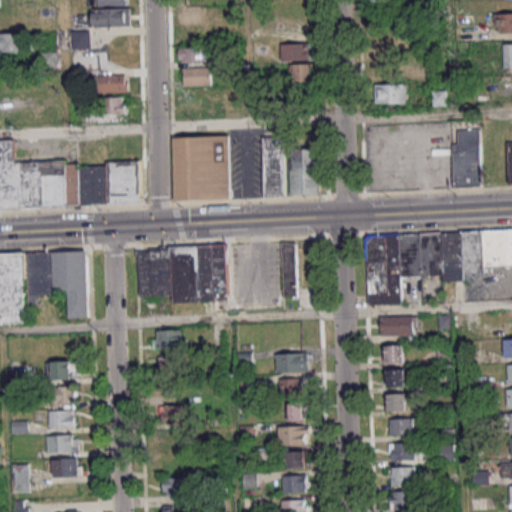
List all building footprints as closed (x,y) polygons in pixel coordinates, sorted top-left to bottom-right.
[(178,6),(178,23),(206,23),(206,6),(178,6)] [(94,26),(131,26),(131,8),(94,8),(94,26)] [(511,12),(495,13),(495,33),(511,32),(511,12)] [(91,48),(90,30),(73,31),(73,49),(91,48)] [(36,33),(0,33),(0,51),(36,51),(36,33)] [(318,62),(316,62),(316,43),(282,43),(282,61),(293,61),(293,82),(318,81),(318,62)] [(511,67),(511,43),(503,43),(503,67),(511,67)] [(179,47),(179,61),(206,61),(206,47),(179,47)] [(130,52),(104,52),(104,67),(130,67),(130,52)] [(56,53),(45,53),(45,65),(56,65),(56,53)] [(376,61),(376,77),(396,77),(396,61),(376,61)] [(212,67),(184,67),(184,85),(212,85),(212,67)] [(128,74),(96,74),(96,91),(128,91),(128,74)] [(511,76),(497,76),(497,94),(511,94),(511,76)] [(407,84),(376,84),(376,103),(407,103),(407,84)] [(447,90),(433,90),(433,106),(447,106),(447,90)] [(104,96),(104,114),(127,113),(127,96),(104,96)] [(483,129),(452,129),(453,186),(484,186),(483,129)] [(174,136),(175,200),(232,199),(231,135),(174,136)] [(264,196),(285,196),(285,136),(264,136),(264,196)] [(0,139),(0,207),(141,204),(140,161),(15,163),(15,139),(0,139)] [(291,194),(321,194),(321,148),(291,148),(291,194)] [(511,264),(511,230),(368,233),(369,305),(402,304),(402,276),(443,275),(443,280),(464,280),(464,273),(484,272),(484,265),(511,264)] [(298,241),(283,241),(283,295),(298,295),(298,241)] [(173,302),(230,300),(228,245),(138,247),(140,296),(173,296),(173,302)] [(0,325),(28,325),(27,305),(40,305),(40,292),(69,292),(70,317),(90,317),(88,252),(0,253),(0,325)] [(381,316),(381,334),(418,334),(418,316),(381,316)] [(183,329),(157,329),(157,348),(183,348),(183,329)] [(405,345),(386,345),(386,362),(405,362),(405,345)] [(277,371),(310,371),(310,353),(277,353),(277,371)] [(181,355),(159,355),(159,374),(181,374),(181,355)] [(77,360),(50,360),(50,379),(77,379),(77,360)] [(387,369),(387,386),(406,386),(406,369),(387,369)] [(280,378),(280,395),(307,395),(307,378),(280,378)] [(75,404),(75,386),(52,386),(52,404),(75,404)] [(388,410),(406,410),(406,393),(388,393),(388,410)] [(307,403),(289,403),(289,419),(307,419),(307,403)] [(161,404),(161,427),(191,427),(191,404),(161,404)] [(50,410),(50,427),(77,427),(77,410),(50,410)] [(415,435),(415,418),(389,418),(389,435),(415,435)] [(280,425),(280,444),(310,444),(310,425),(280,425)] [(184,445),(178,433),(163,441),(168,452),(184,445)] [(48,434),(48,451),(80,451),(80,434),(48,434)] [(390,443),(390,459),(421,459),(421,443),(390,443)] [(275,464),(275,448),(250,448),(250,464),(275,464)] [(308,467),(308,451),(287,451),(287,467),(308,467)] [(53,476),(80,476),(80,458),(53,458),(53,476)] [(13,463),(13,492),(30,492),(30,463),(13,463)] [(392,466),(392,483),(416,483),(416,466),(392,466)] [(283,492),(309,492),(309,475),(283,475),(283,492)] [(164,495),(188,495),(188,477),(164,477),(164,495)] [(392,491),(392,509),(412,509),(412,491),(392,491)] [(308,511),(308,500),(281,500),(281,511),(308,511)]
